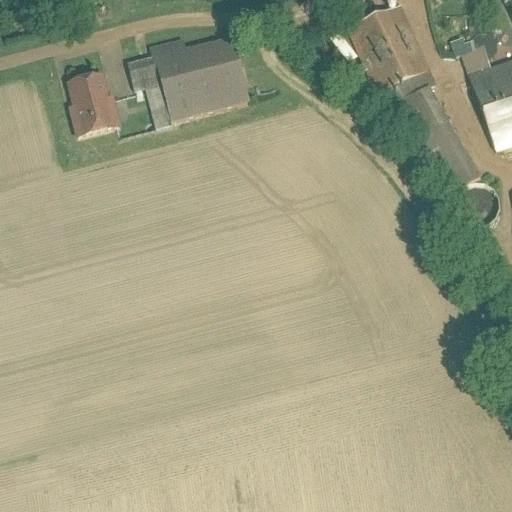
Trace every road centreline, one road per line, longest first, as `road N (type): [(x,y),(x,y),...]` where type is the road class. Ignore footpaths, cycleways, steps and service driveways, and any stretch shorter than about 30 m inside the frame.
road 1 (track): [(511,351),(424,190),(371,134),(269,56),(262,21)]
road 2 (residential): [(0,69),(180,23),(262,21),(339,0)]
